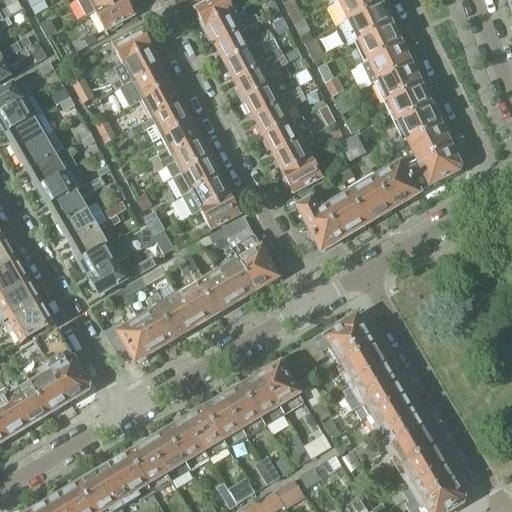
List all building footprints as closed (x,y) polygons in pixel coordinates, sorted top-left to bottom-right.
[(28,0),(26,1),(34,15),(46,8),(42,0),(28,0)] [(93,13),(117,0),(76,0),(74,1),(75,4),(76,3),(84,18),(93,13)] [(126,0),(117,0),(93,13),(104,33),(134,17),(130,10),(131,9),(126,0)] [(204,29),(233,14),(225,0),(213,0),(194,11),(204,29)] [(343,0),(337,4),(347,24),(381,7),(377,0),(343,0)] [(293,1),(283,6),(287,14),(297,9),(293,1)] [(271,18),(279,14),(274,4),(266,8),(271,18)] [(381,9),(381,7),(347,24),(356,44),(390,27),(386,19),(387,16),(384,10),(381,9)] [(12,15),(8,8),(3,11),(7,18),(12,15)] [(233,14),(204,29),(204,30),(205,30),(214,47),(243,32),(233,14)] [(285,26),(279,14),(271,18),(276,29),(285,26)] [(0,32),(11,26),(7,18),(0,21),(0,32)] [(48,19),(39,24),(46,37),(55,32),(48,19)] [(304,21),(294,26),(293,27),(300,42),(311,36),(304,21)] [(396,39),(397,37),(394,30),(391,29),(390,27),(356,44),(366,64),(400,47),(396,39)] [(251,28),(243,32),(214,47),(224,66),(260,47),(251,28)] [(147,37),(146,37),(145,38),(141,31),(112,47),(121,65),(153,48),(147,37)] [(97,44),(97,43),(93,35),(82,41),(87,49),(97,44)] [(27,39),(21,43),(25,50),(31,46),(27,39)] [(0,54),(0,64),(25,50),(21,43),(0,54)] [(234,84),(282,58),(279,51),(266,57),(260,47),(224,66),(234,84)] [(401,49),(400,47),(366,64),(356,69),(365,89),(376,84),(410,68),(406,59),(407,57),(404,50),(401,49)] [(153,48),(121,65),(112,70),(119,81),(123,88),(131,84),(159,68),(156,62),(159,61),(153,48)] [(46,59),(40,49),(32,54),(38,64),(46,59)] [(25,50),(0,64),(0,86),(12,79),(7,70),(29,57),(25,50)] [(300,57),(296,50),(290,54),(293,61),(300,57)] [(313,54),(309,56),(315,66),(325,61),(320,51),(313,54)] [(282,58),(234,84),(244,103),(273,88),(267,76),(287,66),(282,58)] [(37,69),(37,70),(41,78),(53,72),(48,63),(37,69)] [(325,66),(317,70),(324,85),(332,81),(325,66)] [(164,76),(159,68),(131,84),(141,102),(172,85),(167,75),(164,76)] [(411,69),(410,68),(376,84),(386,105),(420,88),(416,79),(417,77),(414,70),(411,69)] [(77,75),(68,80),(75,91),(84,86),(77,75)] [(336,79),(325,85),(332,99),(343,93),(336,79)] [(123,88),(119,81),(111,85),(116,92),(121,89),(123,88)] [(0,115),(23,102),(13,84),(0,91),(0,115)] [(172,85),(141,102),(151,120),(179,105),(176,99),(179,97),(172,85)] [(93,101),(84,86),(75,91),(84,106),(93,101)] [(273,88),(244,103),(254,121),(302,95),(299,88),(279,99),(273,88)] [(421,89),(420,88),(386,105),(396,125),(430,108),(426,100),(427,97),(423,90),(421,89)] [(67,98),(62,89),(54,94),(59,103),(67,98)] [(306,102),(302,95),(254,121),(264,140),(292,124),(286,113),(306,102)] [(67,98),(59,103),(58,104),(63,113),(72,108),(67,98)] [(343,100),(334,104),(339,115),(348,111),(343,100)] [(23,102),(0,115),(0,126),(6,136),(34,120),(23,102)] [(179,105),(151,120),(126,134),(130,141),(146,132),(152,143),(159,139),(192,122),(186,112),(183,113),(179,105)] [(326,108),(317,113),(321,120),(330,116),(326,108)] [(431,110),(430,108),(396,125),(405,145),(440,128),(436,120),(436,117),(433,111),(431,110)] [(34,120),(6,136),(16,154),(44,138),(34,120)] [(105,121),(95,128),(99,135),(110,130),(105,121)] [(352,121),(345,125),(351,137),(358,133),(352,121)] [(198,134),(192,122),(159,139),(169,157),(199,143),(195,136),(198,134)] [(298,135),(292,124),(264,140),(273,158),(313,137),(322,132),(318,125),(298,135)] [(404,171),(450,149),(445,140),(446,138),(443,131),(440,130),(440,128),(405,145),(413,161),(402,167),(404,171)] [(88,136),(84,129),(74,134),(79,142),(88,136)] [(114,138),(110,130),(99,135),(104,144),(114,138)] [(331,138),(335,146),(343,142),(340,134),(331,138)] [(92,144),(88,136),(79,142),(83,149),(92,144)] [(313,137),(273,158),(283,176),(311,161),(305,149),(316,143),(313,137)] [(356,137),(353,138),(339,146),(349,165),(366,156),(356,137)] [(44,138),(16,154),(27,173),(55,156),(44,138)] [(169,157),(160,162),(150,167),(154,175),(174,165),(180,176),(211,159),(205,148),(203,150),(199,143),(169,157)] [(459,175),(461,169),(454,155),(453,155),(450,149),(404,171),(418,195),(459,175)] [(69,158),(64,150),(55,156),(27,173),(37,190),(65,174),(59,164),(69,158)] [(150,167),(160,162),(157,156),(147,161),(150,167)] [(378,165),(374,156),(363,162),(367,171),(378,165)] [(211,159),(180,176),(190,194),(218,179),(215,173),(218,171),(211,159)] [(311,161),(283,176),(282,176),(292,196),(322,180),(311,161)] [(332,174),(341,169),(338,162),(328,167),(332,174)] [(419,196),(418,195),(404,171),(402,167),(399,163),(373,178),(393,212),(419,196)] [(106,168),(97,173),(100,178),(100,179),(110,174),(106,168)] [(354,177),(350,169),(337,176),(341,184),(354,177)] [(75,192),(65,174),(37,190),(47,209),(75,192)] [(83,188),(75,192),(47,209),(58,227),(86,210),(80,200),(104,186),(100,179),(100,178),(83,188)] [(373,178),(348,194),(367,227),(393,212),(373,178)] [(222,187),(218,179),(190,194),(199,213),(230,196),(225,185),(222,187)] [(328,191),(324,182),(311,190),(314,196),(315,198),(328,191)] [(342,242),(322,209),(319,211),(311,198),(314,196),(311,190),(292,200),(321,255),(342,242)] [(367,227),(348,194),(322,209),(342,242),(367,227)] [(145,196),(135,201),(141,212),(151,207),(145,196)] [(237,209),(230,196),(199,213),(210,232),(239,217),(235,210),(237,209)] [(106,222),(116,217),(125,211),(122,205),(103,216),(106,222)] [(97,228),(86,210),(58,227),(68,245),(97,228)] [(120,224),(116,217),(106,222),(110,230),(120,224)] [(219,232),(223,239),(247,226),(244,219),(219,232)] [(164,231),(159,222),(148,228),(153,237),(164,231)] [(97,228),(68,245),(79,263),(107,247),(97,228)] [(155,243),(153,238),(149,230),(148,229),(142,232),(138,235),(145,249),(155,243)] [(163,232),(153,238),(155,243),(163,256),(174,250),(163,232)] [(223,239),(219,232),(198,242),(203,249),(223,239)] [(278,283),(254,238),(235,248),(241,258),(236,261),(255,294),(263,289),(264,291),(278,283)] [(221,253),(229,248),(224,241),(216,245),(221,253)] [(4,242),(0,244),(0,272),(16,263),(4,242)] [(203,249),(198,242),(178,253),(181,258),(182,260),(203,249)] [(117,264),(107,247),(79,263),(89,281),(117,264)] [(231,265),(217,273),(235,305),(255,294),(236,261),(230,250),(224,254),(231,265)] [(182,260),(181,258),(161,269),(165,276),(178,268),(185,280),(192,276),(187,269),(182,260)] [(124,275),(117,264),(89,281),(99,299),(155,267),(151,259),(124,275)] [(0,300),(29,284),(16,263),(0,272),(0,300)] [(198,273),(194,265),(187,269),(192,276),(198,273)] [(161,269),(140,281),(144,288),(165,276),(161,269)] [(203,282),(198,273),(192,276),(197,285),(216,317),(235,305),(217,273),(203,282)] [(144,288),(140,281),(120,293),(124,300),(144,288)] [(29,284),(0,300),(0,314),(0,328),(41,305),(29,284)] [(216,317),(197,285),(177,297),(196,329),(216,317)] [(124,300),(120,293),(108,299),(112,307),(124,300)] [(196,329),(177,297),(163,306),(158,298),(152,302),(157,309),(175,341),(196,329)] [(175,341),(157,309),(152,302),(146,305),(150,313),(136,321),(155,353),(175,341)] [(51,323),(41,305),(0,328),(0,342),(7,338),(8,340),(14,336),(20,347),(52,328),(51,327),(51,323)] [(363,331),(356,320),(339,330),(340,331),(316,346),(321,355),(328,350),(339,369),(373,348),(368,340),(369,337),(366,331),(363,331)] [(155,353),(136,321),(118,332),(116,328),(104,335),(121,365),(132,358),(135,365),(155,353)] [(58,385),(70,405),(88,395),(89,389),(56,332),(33,345),(58,385)] [(58,385),(33,345),(12,357),(25,377),(49,418),(70,405),(58,385)] [(391,379),(373,348),(339,369),(344,377),(340,379),(347,391),(368,379),(374,390),(391,379)] [(0,364),(0,384),(28,430),(49,418),(25,377),(16,383),(10,380),(0,364)] [(279,367),(261,378),(284,417),(303,406),(279,367)] [(261,378),(241,390),(264,429),(284,417),(261,378)] [(296,384),(300,392),(311,387),(307,378),(296,384)] [(364,412),(369,419),(403,399),(403,395),(400,389),(396,388),(391,379),(374,390),(368,379),(347,391),(361,414),(364,412)] [(0,384),(0,431),(7,443),(28,430),(0,384)] [(311,387),(300,392),(305,400),(314,394),(311,387)] [(264,429),(241,390),(223,401),(246,440),(264,429)] [(405,440),(421,430),(410,412),(411,408),(407,402),(404,401),(403,399),(369,419),(374,428),(371,430),(377,441),(397,429),(405,440)] [(223,401),(204,412),(227,451),(246,440),(223,401)] [(315,416),(325,411),(322,404),(312,410),(315,416)] [(330,419),(325,411),(315,416),(320,425),(330,419)] [(227,451),(204,412),(185,424),(208,462),(227,451)] [(339,437),(331,422),(322,427),(331,442),(339,437)] [(185,424),(166,435),(190,473),(208,462),(185,424)] [(394,462),(399,470),(432,450),(433,446),(430,440),(426,439),(421,430),(405,440),(397,429),(377,441),(390,464),(394,462)] [(190,473),(166,435),(148,446),(171,485),(190,473)] [(304,450),(311,462),(331,450),(323,437),(304,449),(304,450)] [(298,439),(289,444),(296,456),(304,450),(304,449),(298,439)] [(362,448),(370,463),(379,457),(375,450),(371,443),(362,448)] [(129,457),(150,494),(152,496),(171,485),(148,446),(129,457)] [(296,456),(303,467),(311,462),(304,450),(296,456)] [(434,491),(451,481),(440,462),(441,459),(437,453),(433,452),(432,450),(399,470),(404,479),(410,490),(428,480),(434,491)] [(359,469),(352,454),(341,460),(345,467),(349,474),(359,469)] [(150,494),(129,457),(109,469),(119,486),(109,493),(120,511),(150,494)] [(334,457),(325,462),(332,474),(341,469),(334,457)] [(267,460),(260,464),(266,474),(273,470),(267,460)] [(260,464),(253,468),(260,478),(266,474),(260,464)] [(321,465),(313,470),(314,473),(318,480),(320,482),(328,477),(321,465)] [(119,486),(109,469),(78,487),(92,511),(119,511),(120,511),(109,493),(119,486)] [(279,480),(273,470),(266,474),(273,484),(279,480)] [(318,480),(314,473),(313,470),(298,479),(305,492),(320,483),(320,482),(318,480)] [(273,484),(266,474),(260,478),(266,488),(273,484)] [(451,511),(465,504),(462,500),(463,497),(461,493),(457,492),(451,481),(434,491),(428,480),(410,490),(422,511),(451,511)] [(274,495),(274,496),(282,509),(284,511),(304,500),(295,484),(294,483),(274,495)] [(223,486),(216,490),(223,501),(230,497),(223,486)] [(92,511),(78,487),(58,499),(65,511),(92,511)] [(407,502),(406,501),(402,494),(391,500),(396,508),(400,505),(407,502)] [(235,508),(230,497),(223,501),(229,511),(235,508)] [(255,504),(259,511),(274,511),(266,497),(255,504)] [(65,511),(58,499),(36,511),(65,511)] [(365,511),(366,511),(359,500),(352,505),(355,511),(365,511)]
